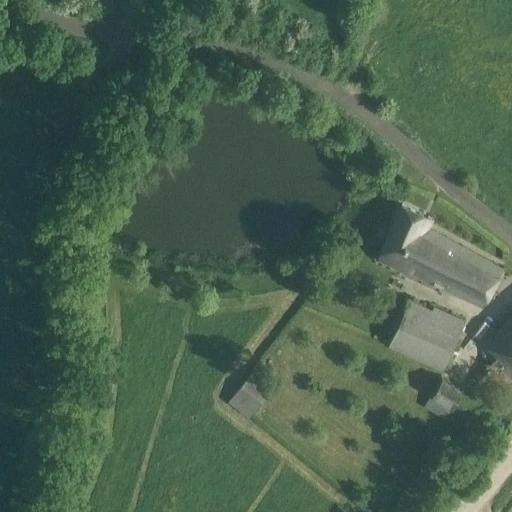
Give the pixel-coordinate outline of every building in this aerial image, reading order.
[(431,218),(402,203),(383,258),(488,303),(505,263),(427,226),(431,218)] [(465,320),(432,305),(431,308),(409,298),(388,344),(443,369),(465,320)] [(511,381),(511,312),(495,335),(506,344),(484,371),(506,388),(511,381)] [(275,384),(255,368),(228,401),(249,417),(275,384)] [(463,409),(472,388),(445,376),(436,397),(463,409)]
